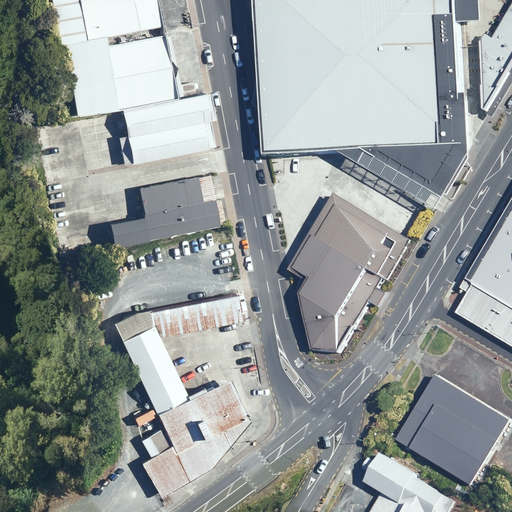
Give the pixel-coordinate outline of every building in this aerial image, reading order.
[(50,0),(58,42),(62,41),(75,113),(180,94),(169,33),(163,34),(156,0),(50,0)] [(258,0),(259,6),(267,156),(341,153),(436,213),(449,193),(472,157),(471,136),(469,96),(464,97),(459,2),(458,0),(258,0)] [(511,68),(511,8),(495,38),(487,33),(482,41),(487,111),(511,68)] [(145,230),(140,231),(141,238),(146,237),(146,238),(219,224),(214,197),(211,198),(210,193),(200,195),(196,175),(138,186),(141,200),(134,201),(136,214),(142,212),(145,230)] [(389,292),(380,287),(386,277),(389,278),(414,237),(338,192),(292,269),(310,280),(304,290),(313,347),(341,351),(371,301),(380,307),(389,292)] [(511,211),(471,280),(476,283),(459,312),(511,343),(511,211)] [(149,456),(141,460),(158,494),(210,468),(248,419),(228,376),(187,396),(158,334),(241,318),(236,291),(148,308),(147,306),(133,309),(110,321),(172,443),(168,445),(159,428),(140,438),(149,456)] [(511,417),(437,373),(398,439),(409,445),(408,447),(412,449),(413,447),(475,483),(511,420),(511,417)] [(372,456),(365,468),(372,472),(367,480),(385,491),(372,511),(474,511),(475,511),(418,476),(420,473),(384,451),(379,460),(372,456)]
